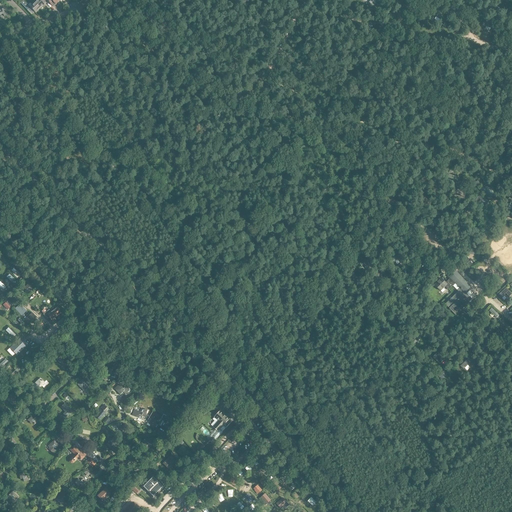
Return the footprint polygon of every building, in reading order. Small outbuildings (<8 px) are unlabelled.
[(23,0),(20,3),(27,10),(30,7),(34,12),(35,13),(40,8),(34,2),(31,4),(31,3),(29,3),(28,5),(26,3),(23,0)] [(35,0),(34,2),(40,8),(44,4),(43,3),(45,0),(35,0)] [(400,6),(399,12),(409,15),(411,9),(400,6)] [(435,9),(432,14),(440,20),(443,15),(435,9)] [(484,19),(482,25),(490,28),(493,23),(484,19)] [(436,188),(431,191),(438,202),(443,199),(436,188)] [(425,195),(420,197),(426,207),(431,204),(425,195)] [(489,201),(479,195),(474,202),(478,204),(480,200),(487,204),(489,201)] [(464,215),(470,207),(469,206),(470,205),(468,204),(468,205),(466,204),(461,213),(464,215)] [(444,221),(440,215),(445,213),(443,210),(439,213),(438,210),(434,212),(441,223),(444,221)] [(403,219),(400,216),(397,220),(392,226),(396,228),(403,219)] [(461,238),(462,234),(465,235),(467,230),(461,228),(458,237),(461,238)] [(394,242),(387,236),(385,239),(383,237),(381,239),(388,246),(390,244),(392,245),(394,242)] [(403,241),(409,251),(413,248),(407,239),(403,241)] [(392,263),(399,261),(400,263),(403,262),(404,265),(407,264),(406,260),(403,261),(401,254),(391,257),(392,263)] [(468,256),(463,259),(468,267),(473,263),(471,261),(472,260),(470,258),(469,258),(468,256)] [(362,261),(366,266),(365,267),(366,269),(367,268),(368,270),(372,268),(366,259),(362,261)] [(442,263),(439,265),(437,268),(440,270),(442,268),(446,271),(448,268),(442,263)] [(456,271),(450,277),(451,278),(450,278),(455,283),(456,283),(460,288),(465,293),(466,292),(468,290),(471,287),(471,286),(456,271)] [(349,275),(357,281),(359,278),(351,272),(349,275)] [(447,285),(445,287),(448,290),(455,283),(450,278),(445,283),(447,285)] [(442,279),(435,285),(441,291),(445,287),(447,285),(445,283),(442,279)] [(403,283),(409,294),(413,292),(411,289),(407,281),(403,283)] [(28,283),(21,290),(23,293),(24,291),(27,293),(33,288),(28,283)] [(459,291),(445,304),(456,315),(470,302),(470,301),(472,299),(467,293),(469,292),(468,290),(466,292),(465,293),(460,288),(458,290),(459,291)] [(511,294),(506,288),(498,295),(501,298),(506,293),(509,296),(511,294)] [(379,301),(382,299),(375,291),(372,294),(379,301)] [(6,304),(2,308),(7,313),(11,309),(6,304)] [(20,304),(15,308),(21,315),(26,311),(20,304)] [(473,305),(466,311),(468,314),(475,307),(473,305)] [(46,312),(43,314),(47,319),(49,317),(51,320),(54,318),(60,313),(56,308),(51,312),(49,310),(46,312)] [(499,315),(492,308),(489,311),(497,318),(499,315)] [(27,317),(25,319),(30,324),(37,318),(32,312),(27,317)] [(397,313),(394,316),(403,324),(406,321),(397,313)] [(17,320),(25,329),(27,327),(20,318),(17,320)] [(485,325),(485,327),(484,329),(487,332),(489,329),(491,331),(494,328),(487,321),(484,324),(485,325)] [(38,327),(34,329),(38,334),(41,331),(39,327),(43,325),(41,322),(36,325),(38,327)] [(500,322),(497,324),(503,333),(506,331),(500,322)] [(416,338),(423,346),(426,343),(419,335),(416,338)] [(20,337),(10,347),(17,355),(28,345),(20,337)] [(487,341),(479,349),(482,352),(490,343),(487,341)] [(15,358),(18,361),(26,352),(24,350),(15,358)] [(438,353),(433,357),(440,364),(444,360),(438,353)] [(60,356),(57,360),(64,367),(68,363),(60,356)] [(0,367),(1,368),(8,361),(5,359),(0,363),(0,367)] [(107,365),(105,372),(109,372),(109,376),(112,376),(111,377),(115,377),(115,374),(115,371),(112,371),(114,364),(107,362),(107,365)] [(468,369),(471,372),(477,365),(474,363),(468,369)] [(18,367),(9,376),(12,378),(21,369),(18,367)] [(45,383),(40,378),(35,383),(37,385),(33,388),(36,391),(45,383)] [(83,379),(77,384),(85,392),(90,387),(83,379)] [(119,384),(115,388),(116,390),(115,390),(120,395),(124,391),(126,394),(128,392),(128,393),(130,390),(128,388),(126,386),(123,388),(119,384)] [(11,394),(5,399),(12,406),(17,401),(16,399),(17,398),(12,393),(11,394)] [(63,414),(66,417),(69,415),(68,414),(72,411),(65,403),(61,407),(65,412),(63,414)] [(102,409),(96,416),(100,420),(107,412),(105,410),(107,407),(104,405),(101,408),(102,409)] [(134,410),(132,415),(135,417),(141,419),(143,415),(146,416),(147,413),(148,410),(145,409),(145,410),(142,409),(141,412),(140,412),(134,410)] [(215,421),(211,425),(213,427),(215,428),(218,431),(223,425),(226,428),(231,422),(228,420),(229,419),(220,411),(217,414),(216,413),(214,416),(215,417),(214,417),(215,417),(213,419),(215,421)] [(151,425),(149,429),(155,433),(157,429),(157,428),(158,426),(166,431),(167,428),(171,423),(167,421),(169,418),(164,415),(161,420),(159,419),(157,421),(155,419),(151,425)] [(128,433),(131,430),(125,424),(120,429),(125,434),(127,432),(128,433)] [(215,428),(207,437),(209,440),(218,431),(215,428)] [(221,434),(218,431),(209,440),(214,444),(217,441),(215,439),(221,434)] [(12,437),(6,442),(11,448),(16,443),(12,437)] [(108,442),(106,445),(112,450),(117,443),(116,442),(118,439),(114,437),(113,439),(112,438),(109,442),(108,442)] [(143,441),(145,443),(142,446),(147,451),(151,446),(148,443),(151,441),(147,437),(143,441)] [(48,446),(50,447),(49,448),(53,453),(60,446),(56,442),(54,440),(48,446)] [(117,443),(112,450),(118,455),(120,452),(120,451),(123,448),(117,443)] [(79,451),(74,446),(70,449),(75,454),(70,459),(70,461),(71,462),(73,463),(78,457),(81,460),(85,456),(84,456),(86,454),(80,449),(79,451)] [(183,447),(177,453),(185,460),(191,454),(183,447)] [(87,462),(92,467),(96,464),(88,456),(87,457),(89,459),(87,461),(87,462)] [(171,456),(164,463),(170,468),(176,461),(171,456)] [(24,473),(19,474),(20,479),(23,479),(23,482),(29,480),(28,475),(25,476),(24,473)] [(153,499),(154,498),(155,499),(159,495),(158,494),(165,487),(153,475),(141,487),(153,499)] [(238,482),(236,480),(237,480),(233,476),(229,480),(234,485),(238,482)] [(263,477),(259,481),(264,486),(268,483),(263,477)] [(277,481),(271,486),(273,489),(276,492),(276,493),(282,488),(277,481)] [(258,485),(254,489),(254,488),(258,493),(259,493),(262,490),(258,485)] [(100,493),(97,496),(99,498),(102,495),(106,498),(111,493),(106,488),(100,493)] [(10,493),(6,497),(10,501),(12,503),(14,501),(18,497),(14,493),(12,491),(10,493)] [(63,491),(55,499),(61,504),(68,497),(63,491)] [(265,494),(261,497),(267,504),(267,503),(270,501),(271,500),(265,494)] [(283,497),(276,503),(280,508),(287,502),(283,497)]
